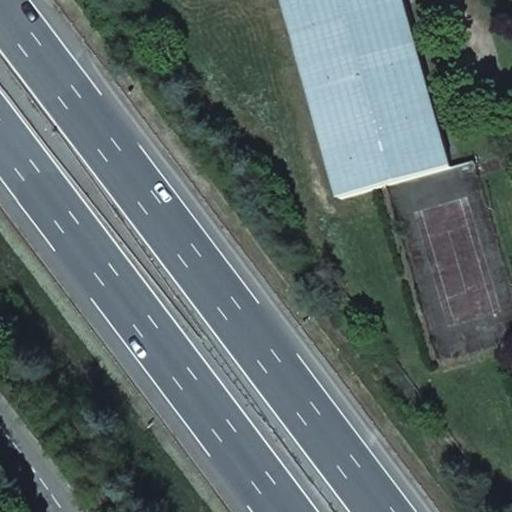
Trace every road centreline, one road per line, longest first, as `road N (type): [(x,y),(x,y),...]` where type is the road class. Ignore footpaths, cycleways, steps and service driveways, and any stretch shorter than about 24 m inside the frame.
road 1 (motorway): [(384,511),(0,5)]
road 2 (motorway): [(0,135),(285,511)]
